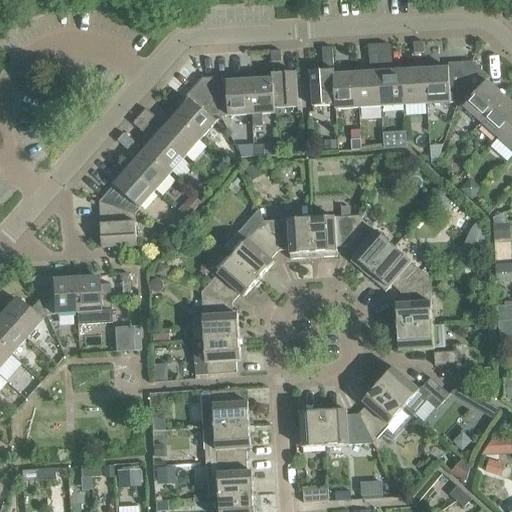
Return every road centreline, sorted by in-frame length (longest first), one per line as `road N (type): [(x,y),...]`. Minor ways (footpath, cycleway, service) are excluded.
road 1 (residential): [(153,82),(187,43),(483,25),(511,50)]
road 2 (residential): [(47,202),(13,171),(0,145),(5,95),(24,66),(61,51),(98,49),(153,82)]
road 3 (residential): [(276,382),(274,331),(300,294),(336,291),(353,308),(354,366),(340,376)]
road 4 (residential): [(47,202),(153,82)]
road 5 (residential): [(283,511),(276,382)]
